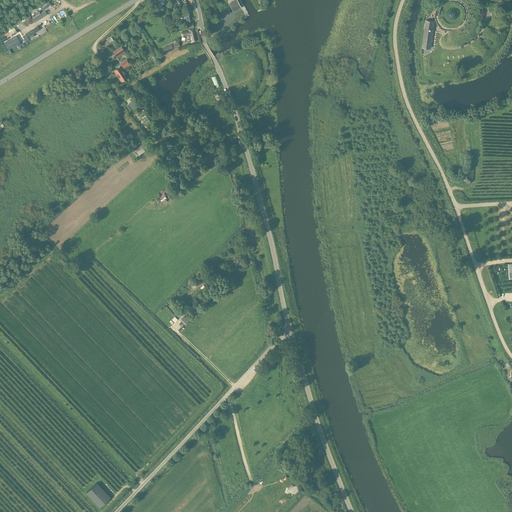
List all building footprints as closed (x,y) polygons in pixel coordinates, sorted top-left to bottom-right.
[(164,0),(155,0),(156,2),(152,4),(156,9),(165,3),(165,2),(165,1),(165,0),(164,0)] [(230,4),(233,11),(241,8),(237,0),(230,4)] [(247,0),(241,0),(250,15),(255,13),(247,0)] [(467,16),(467,15),(467,13),(467,12),(467,11),(466,9),(466,8),(465,7),(464,6),(464,5),(463,4),(462,3),(461,2),(460,2),(458,1),(457,0),(456,0),(455,0),(448,0),(447,0),(446,1),(445,2),(443,2),(442,3),(441,4),(441,5),(440,6),(439,7),(438,8),(438,9),(438,11),(437,12),(437,13),(437,15),(437,16),(437,17),(438,18),(438,20),(438,21),(439,22),(440,23),(441,24),(441,25),(442,26),(443,27),(445,27),(446,28),(447,29),(448,29),(449,29),(451,29),(452,30),(453,29),(455,29),(456,29),(457,29),(458,28),(460,27),(461,27),(462,26),(463,25),(464,24),(464,23),(465,22),(466,21),(466,20),(467,18),(467,17),(467,16)] [(33,19),(35,22),(47,14),(45,10),(41,13),(39,11),(32,15),(34,18),(33,19)] [(190,22),(193,21),(191,10),(180,13),(181,17),(186,16),(187,21),(190,21),(190,22)] [(425,20),(422,48),(431,49),(434,21),(425,20)] [(37,26),(27,32),(29,36),(40,30),(37,26)] [(185,32),(181,32),(182,36),(186,35),(187,42),(191,42),(191,43),(196,41),(194,29),(188,30),(188,31),(185,32)] [(3,43),(9,53),(23,45),(17,34),(3,43)] [(105,46),(114,41),(112,37),(103,43),(105,46)] [(210,50),(206,52),(199,54),(198,52),(197,53),(198,55),(198,56),(206,53),(207,53),(207,52),(211,50),(209,46),(210,46),(211,46),(212,46),(213,46),(214,46),(215,47),(216,48),(223,44),(222,42),(222,41),(221,42),(221,44),(217,47),(216,47),(216,46),(215,46),(214,45),(213,45),(212,45),(211,45),(209,45),(208,46),(210,50)] [(491,46),(486,42),(482,46),(487,51),(491,46)] [(113,52),(116,56),(124,51),(121,47),(113,52)] [(204,64),(210,60),(214,58),(216,62),(218,61),(219,60),(219,59),(220,58),(220,57),(220,56),(220,55),(220,54),(225,51),(227,53),(228,53),(227,52),(226,50),(219,53),(219,54),(219,55),(219,56),(219,57),(219,58),(218,59),(218,60),(217,60),(215,56),(211,58),(210,59),(210,58),(210,59),(209,59),(203,64),(204,67),(206,66),(204,64)] [(120,66),(114,71),(122,81),(128,77),(125,72),(127,71),(124,68),(129,64),(126,60),(121,64),(122,65),(120,66)] [(211,77),(215,88),(220,86),(216,75),(211,77)] [(222,98),(218,91),(213,94),(217,101),(222,98)] [(8,122),(4,116),(0,118),(0,120),(3,125),(8,122)] [(142,144),(134,148),(138,153),(145,150),(142,144)] [(472,180),(467,176),(463,180),(469,184),(472,180)] [(163,204),(168,201),(163,193),(158,197),(163,204)] [(182,319),(187,323),(190,320),(185,315),(182,319)] [(97,483),(86,493),(99,507),(110,497),(97,483)]
